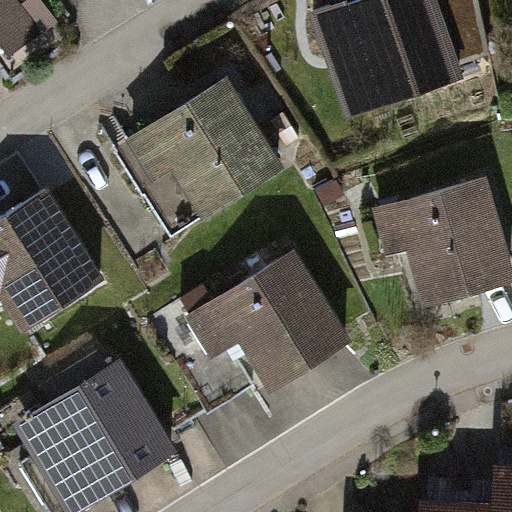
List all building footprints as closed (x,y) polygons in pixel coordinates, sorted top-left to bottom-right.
[(21,0),(0,0),(0,79),(51,46),(21,0)] [(435,0),(367,0),(322,14),(350,102),(458,69),(435,0)] [(445,0),(462,71),(498,62),(482,0),(445,0)] [(257,95),(157,137),(188,210),(288,168),(257,95)] [(511,249),(490,176),(378,209),(390,250),(408,245),(426,302),(511,276),(511,249)] [(66,222),(0,261),(0,305),(35,363),(120,312),(66,222)] [(292,257),(197,315),(218,349),(243,334),(272,381),(342,338),(292,257)] [(149,382),(64,436),(109,507),(194,453),(149,382)] [(511,511),(511,469),(497,469),(496,498),(495,511),(511,511)] [(495,511),(496,498),(419,494),(418,511),(495,511)]
